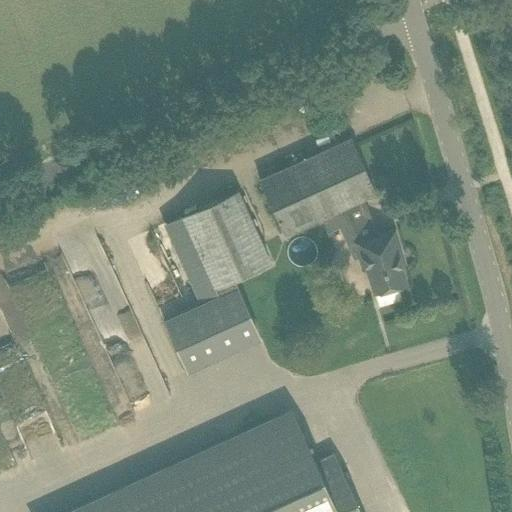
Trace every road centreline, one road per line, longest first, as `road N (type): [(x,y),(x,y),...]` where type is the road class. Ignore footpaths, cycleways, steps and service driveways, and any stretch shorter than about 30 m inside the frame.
road 1 (unclassified): [(0,192),(404,0)]
road 2 (unclassified): [(511,358),(408,0)]
